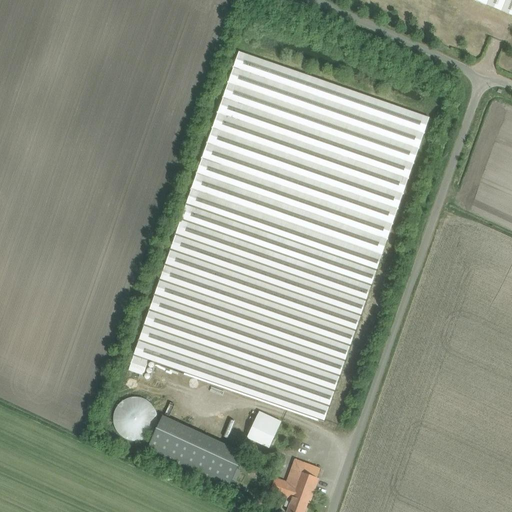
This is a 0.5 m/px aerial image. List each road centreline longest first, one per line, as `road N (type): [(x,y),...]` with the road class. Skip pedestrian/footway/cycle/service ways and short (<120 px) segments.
road 1 (unclassified): [(329,511),(486,76)]
road 2 (unclassified): [(486,76),(317,0)]
